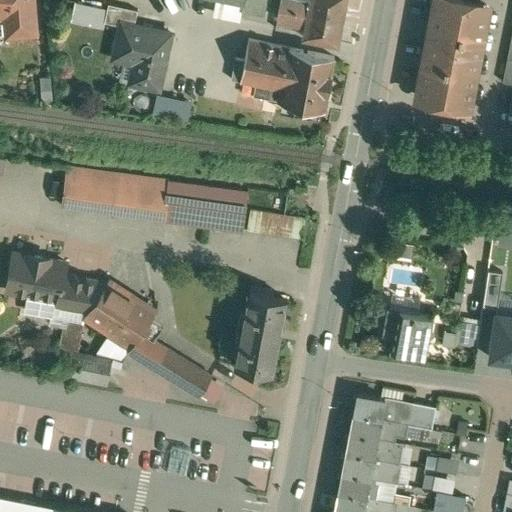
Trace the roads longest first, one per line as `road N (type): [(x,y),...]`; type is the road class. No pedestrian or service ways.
road 1 (tertiary): [(384,0),(314,363)]
road 2 (residential): [(506,390),(314,363)]
road 3 (tertiary): [(314,363),(285,511)]
road 4 (residential): [(481,511),(506,390)]
